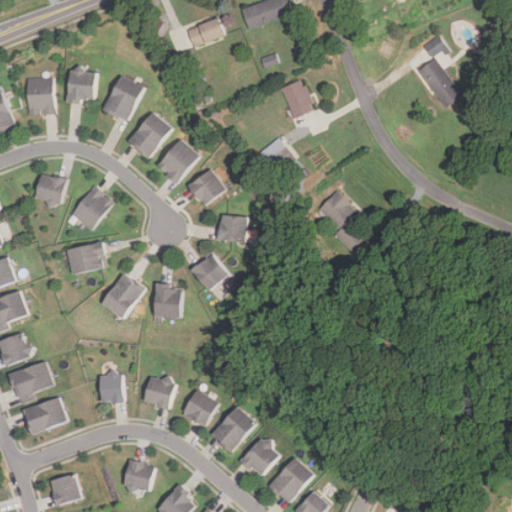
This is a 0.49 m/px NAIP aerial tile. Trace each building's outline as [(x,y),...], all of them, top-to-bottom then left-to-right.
[(250,27),(296,14),(292,0),(267,0),(244,7),(250,27)] [(189,29),(195,46),(226,35),(220,18),(189,29)] [(426,46),(434,56),(447,46),(439,36),(426,46)] [(447,107),(464,95),(437,57),(420,70),(447,107)] [(95,101),(95,69),(69,69),(69,101),(95,101)] [(127,120),(143,85),(119,75),(104,109),(127,120)] [(53,77),(28,78),(29,114),(54,113),(53,77)] [(284,88),(296,117),(316,108),(303,79),(284,88)] [(0,91),(0,131),(16,126),(3,90),(0,91)] [(128,139),(148,156),(172,128),(153,111),(128,139)] [(262,152),(278,173),(297,158),(280,137),(262,152)] [(178,183),(200,155),(179,138),(157,166),(178,183)] [(190,182),(203,205),(226,191),(213,169),(190,182)] [(61,203),(66,178),(42,173),(36,198),(61,203)] [(72,213),(91,230),(115,202),(95,185),(72,213)] [(319,210),(356,246),(364,238),(353,227),(364,216),(338,191),(319,210)] [(247,241),(248,215),(222,214),(220,240),(247,241)] [(110,266),(104,241),(69,248),(75,273),(110,266)] [(230,275),(215,254),(194,268),(209,289),(230,275)] [(9,257),(0,259),(0,288),(17,283),(9,257)] [(124,318),(147,288),(126,272),(104,302),(124,318)] [(182,317),(182,284),(157,284),(157,317),(182,317)] [(0,296),(0,330),(9,328),(7,322),(29,315),(21,290),(0,296)] [(0,340),(8,365),(34,356),(25,331),(0,340)] [(38,398),(36,391),(55,386),(48,361),(13,371),(22,403),(38,398)] [(102,401),(124,401),(124,374),(102,374),(102,401)] [(176,382),(151,375),(145,401),(170,408),(176,382)] [(183,414),(206,426),(218,401),(196,389),(183,414)] [(26,407),(32,432),(68,422),(61,398),(26,407)] [(256,424),(238,406),(212,432),(231,450),(256,424)] [(263,436),(242,459),(260,477),(282,453),(263,436)] [(291,503),(314,473),(294,457),(270,486),(291,503)] [(157,466),(131,460),(125,485),(150,492),(157,466)] [(51,480),(58,505),(83,498),(76,473),(51,480)] [(164,511),(189,511),(198,502),(179,486),(161,509),(164,511)] [(297,508),(301,511),(324,511),(330,506),(315,491),(297,508)]
